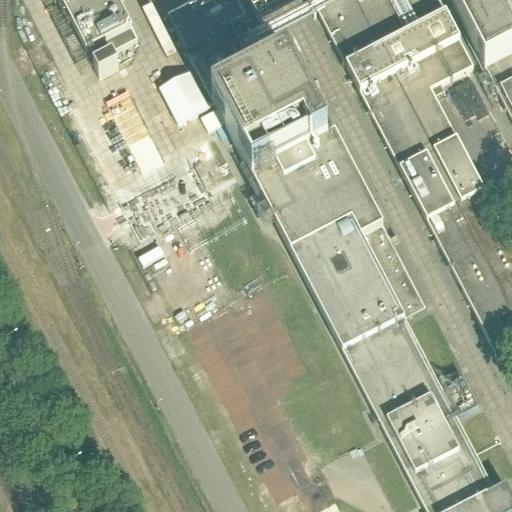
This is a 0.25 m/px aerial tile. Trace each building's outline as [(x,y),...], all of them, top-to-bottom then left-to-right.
[(57,0),(88,60),(95,56),(102,69),(113,63),(138,50),(132,37),(112,0),(57,0)] [(511,511),(511,502),(506,492),(494,498),(457,427),(480,415),(465,386),(443,398),(405,324),(425,314),(332,130),(322,135),(288,67),(271,76),(232,0),(216,0),(172,22),(300,275),(343,357),(424,511),(511,511)] [(511,248),(431,93),(382,0),(310,0),(348,71),(342,75),(356,102),(362,99),(502,367),(511,362),(511,248)] [(382,0),(431,93),(474,71),(437,0),(382,0)] [(511,0),(447,0),(487,75),(511,124),(511,0)] [(118,73),(113,63),(102,69),(95,72),(100,82),(118,73)] [(188,78),(157,94),(175,131),(207,115),(188,78)]
